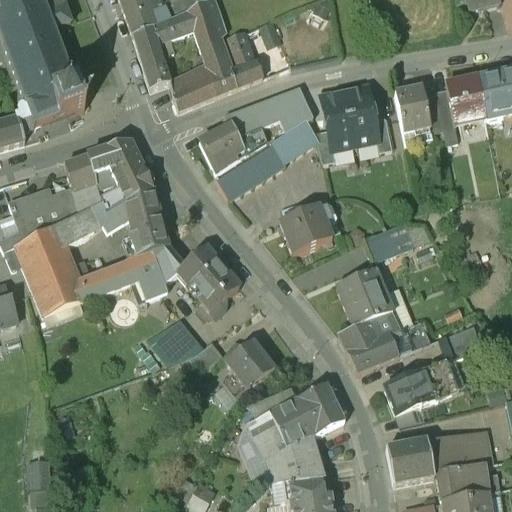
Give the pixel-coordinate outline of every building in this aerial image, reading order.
[(14,0),(0,5),(0,67),(3,67),(19,111),(18,113),(17,115),(17,118),(17,120),(14,121),(16,126),(20,138),(47,128),(49,129),(66,123),(66,121),(79,116),(82,116),(82,113),(80,113),(78,108),(86,106),(83,98),(76,101),(51,35),(70,28),(59,0),(14,0)] [(141,0),(116,0),(132,41),(151,32),(153,31),(148,18),(147,13),(141,0)] [(163,0),(141,0),(147,13),(166,6),(163,0)] [(497,0),(465,0),(468,13),(499,7),(497,0)] [(184,5),(164,13),(148,18),(153,31),(185,17),(188,16),(186,11),(184,5)] [(188,16),(185,17),(192,37),(208,84),(229,81),(230,80),(218,46),(225,41),(212,5),(188,16)] [(153,31),(151,32),(157,49),(162,47),(192,37),(185,17),(153,31)] [(262,29),(241,39),(246,50),(250,48),(267,40),(262,29)] [(151,32),(132,41),(149,96),(169,89),(158,54),(157,49),(151,32)] [(241,39),(225,46),(237,77),(255,68),(248,55),(246,50),(241,39)] [(286,49),(270,54),(274,67),(289,63),(286,49)] [(230,80),(229,81),(234,94),(260,84),(255,68),(237,77),(230,80)] [(511,75),(476,82),(483,119),(484,125),(511,119),(511,75)] [(208,84),(205,85),(213,103),(234,94),(229,81),(208,84)] [(476,82),(444,88),(447,100),(451,125),(483,119),(476,82)] [(205,85),(171,103),(177,117),(213,103),(205,85)] [(421,92),(393,98),(402,137),(429,132),(429,131),(423,101),(421,92)] [(367,96),(364,93),(359,95),(358,93),(342,97),(354,151),(365,149),(368,146),(376,144),(377,144),(374,127),(367,96)] [(298,94),(223,122),(225,132),(198,146),(214,179),(247,158),(241,148),(254,143),(248,132),(303,108),(298,94)] [(342,97),(328,100),(327,102),(322,103),(320,106),(326,136),(330,154),(332,154),(339,152),(341,153),(354,151),(342,97)] [(435,102),(434,99),(423,101),(429,131),(429,132),(430,137),(442,134),(441,133),(435,102)] [(447,100),(435,102),(441,133),(452,131),(451,125),(447,100)] [(483,119),(451,125),(452,131),(484,125),(483,119)] [(385,124),(374,127),(377,144),(376,144),(378,157),(391,154),(385,124)] [(0,130),(0,154),(23,149),(20,138),(16,126),(0,130)] [(303,128),(269,149),(270,151),(215,186),(228,206),(285,170),(283,167),(315,146),(310,139),(303,128)] [(326,136),(310,139),(316,146),(320,169),(334,166),(332,154),(330,154),(326,136)] [(78,222),(100,211),(104,222),(124,212),(152,198),(128,149),(63,170),(72,200),(78,222)] [(152,198),(124,212),(127,223),(157,215),(152,198)] [(72,200),(39,211),(45,225),(8,243),(13,253),(54,234),(78,222),(72,200)] [(5,204),(0,206),(0,221),(4,231),(14,226),(5,204)] [(325,208),(278,228),(291,260),(331,244),(325,230),(331,228),(335,220),(331,210),(325,208)] [(78,222),(54,234),(63,254),(92,240),(106,228),(104,222),(100,211),(78,222)] [(157,215),(127,223),(130,234),(128,243),(135,263),(144,260),(166,253),(157,215)] [(402,228),(362,245),(372,269),(412,252),(402,228)] [(54,234),(13,253),(42,323),(84,307),(76,286),(63,255),(63,254),(54,234)] [(166,253),(144,260),(152,281),(136,287),(145,304),(165,293),(162,287),(176,280),(174,278),(179,275),(178,274),(168,263),(166,253)] [(239,290),(212,259),(211,260),(205,253),(198,259),(197,257),(178,274),(179,275),(174,278),(176,280),(210,319),(211,318),(214,322),(222,315),(223,311),(221,308),(239,293),(238,291),(239,290)] [(135,263),(120,267),(121,269),(76,286),(84,307),(136,287),(152,281),(144,260),(135,263)] [(374,275),(334,292),(351,335),(379,325),(389,320),(390,319),(374,275)] [(0,294),(0,333),(16,329),(9,306),(7,307),(3,293),(0,294)] [(389,320),(379,325),(387,342),(398,338),(389,320)] [(201,354),(178,325),(145,343),(167,370),(186,363),(193,360),(201,354)] [(351,335),(337,341),(355,380),(396,363),(387,342),(379,325),(351,335)] [(417,328),(398,338),(402,346),(421,336),(417,328)] [(421,336),(402,346),(408,358),(428,350),(421,336)] [(398,338),(387,342),(396,363),(408,358),(402,346),(398,338)] [(461,338),(438,347),(442,357),(465,348),(461,338)] [(201,354),(193,360),(186,363),(198,376),(219,358),(210,347),(201,354)] [(273,375),(251,347),(237,358),(232,351),(221,362),(224,365),(222,366),(246,396),(273,375)] [(465,348),(442,357),(447,368),(469,359),(465,348)] [(458,396),(447,368),(437,371),(448,400),(458,396)] [(437,371),(382,393),(393,421),(448,400),(437,371)] [(325,390),(269,421),(285,456),(289,464),(262,476),(264,491),(270,490),(321,483),(310,444),(343,427),(325,390)] [(345,402),(335,407),(345,427),(354,423),(345,402)] [(285,456),(269,421),(254,428),(257,435),(245,443),(249,452),(244,455),(253,480),(262,476),(289,464),(285,456)] [(486,433),(470,437),(477,470),(493,467),(486,433)] [(470,437),(425,446),(429,465),(438,463),(440,476),(455,473),(477,470),(470,437)] [(425,446),(385,453),(392,490),(433,483),(429,465),(425,446)] [(473,474),(456,477),(455,473),(440,476),(436,476),(440,507),(442,506),(477,501),(477,498),(498,494),(498,493),(497,485),(496,481),(474,485),(473,474)] [(321,483),(270,490),(273,511),(290,509),(290,511),(329,511),(328,500),(323,501),(321,483)] [(506,484),(497,485),(498,493),(508,492),(506,484)] [(191,511),(193,511),(210,511),(217,494),(199,487),(191,511)] [(477,501),(442,506),(443,511),(489,511),(487,499),(477,501)]
